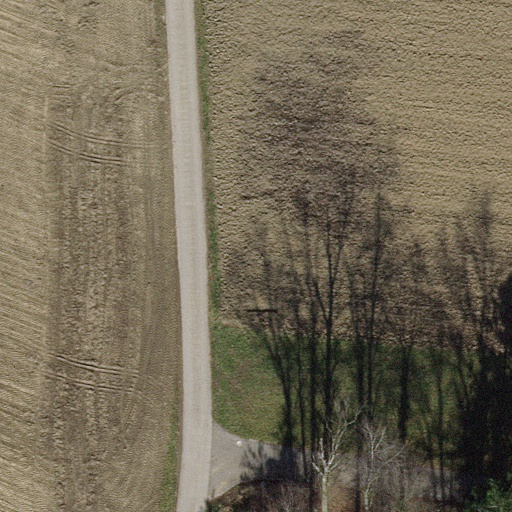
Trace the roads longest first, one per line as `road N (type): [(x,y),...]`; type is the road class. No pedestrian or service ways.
road 1 (track): [(179,0),(200,425),(187,511)]
road 2 (track): [(200,425),(511,461)]
